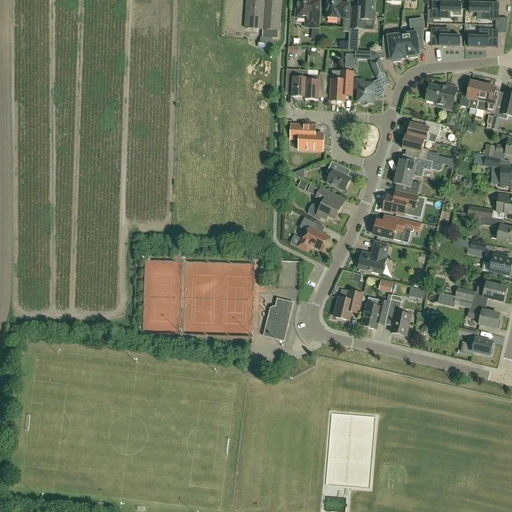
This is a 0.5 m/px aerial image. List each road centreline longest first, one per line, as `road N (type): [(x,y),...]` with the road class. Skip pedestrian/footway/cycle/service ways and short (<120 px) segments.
road 1 (residential): [(504,379),(321,337),(311,328),(311,311),(377,167)]
road 2 (residential): [(389,124),(415,74),(511,60)]
